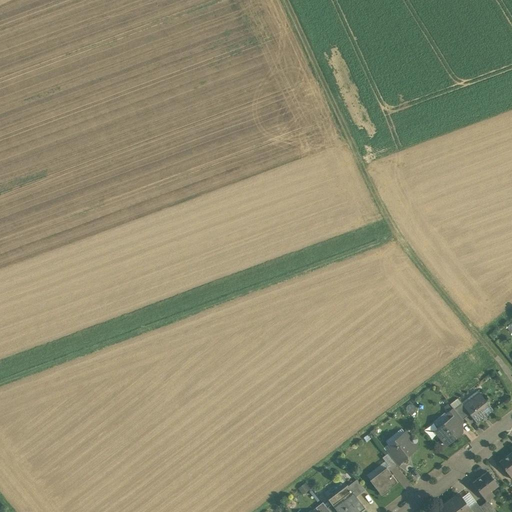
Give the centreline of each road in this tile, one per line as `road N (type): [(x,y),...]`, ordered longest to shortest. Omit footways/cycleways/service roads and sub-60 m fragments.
road 1 (track): [(0,382),(397,236)]
road 2 (track): [(397,236),(284,0)]
road 3 (track): [(511,379),(397,236)]
road 4 (residential): [(511,421),(406,511)]
